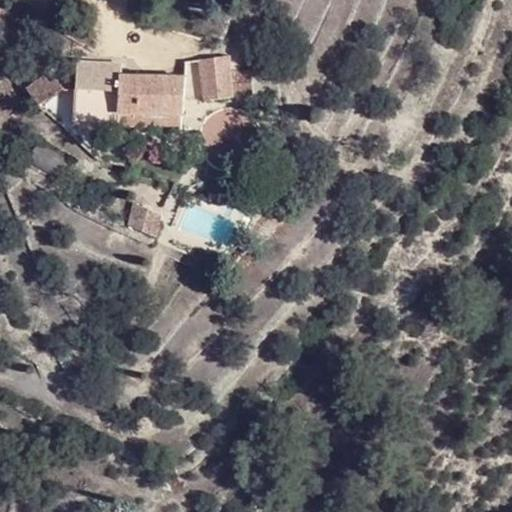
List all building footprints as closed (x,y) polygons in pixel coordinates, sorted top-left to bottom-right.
[(230,88),(252,86),(251,69),(229,72),(227,57),(199,60),(205,101),(231,98),(230,88)] [(119,65),(98,65),(99,92),(117,92),(117,114),(182,116),(183,116),(185,79),(119,77),(119,65)] [(25,90),(37,105),(60,87),(55,79),(49,84),(44,77),(25,90)] [(231,98),(253,96),(252,86),(230,88),(231,98)] [(116,127),(117,114),(117,92),(99,92),(98,127),(116,127)] [(182,116),(117,114),(116,127),(182,129),(182,116)] [(152,218),(182,224),(186,201),(156,195),(152,218)]
